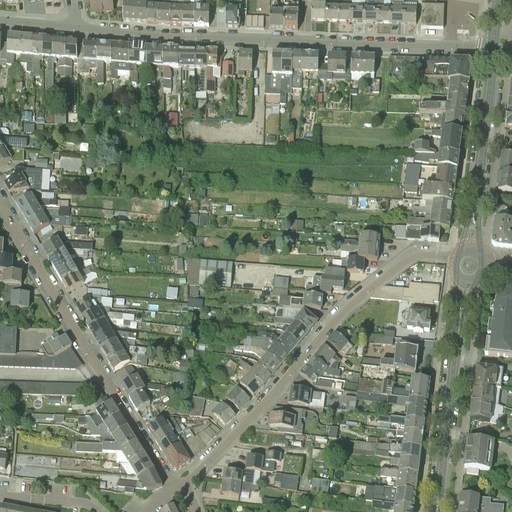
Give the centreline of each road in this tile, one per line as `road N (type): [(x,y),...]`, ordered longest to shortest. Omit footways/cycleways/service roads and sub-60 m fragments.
road 1 (residential): [(493,47),(76,29)]
road 2 (residential): [(176,488),(353,302),(411,258),(455,259)]
road 3 (residential): [(176,488),(0,203)]
road 4 (tertiary): [(438,502),(465,280)]
road 5 (tertiary): [(470,249),(493,47)]
